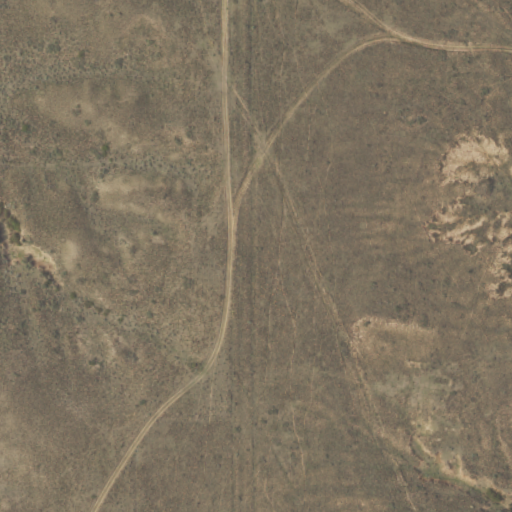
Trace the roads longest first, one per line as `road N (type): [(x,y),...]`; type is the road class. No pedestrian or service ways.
road 1 (residential): [(52,511),(207,313),(266,321),(260,0)]
road 2 (residential): [(511,92),(370,65),(314,0)]
